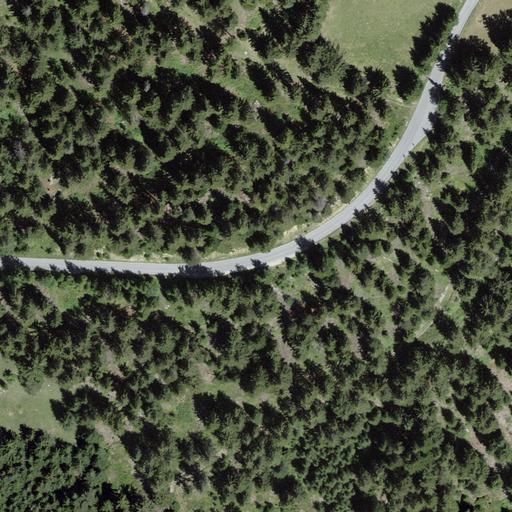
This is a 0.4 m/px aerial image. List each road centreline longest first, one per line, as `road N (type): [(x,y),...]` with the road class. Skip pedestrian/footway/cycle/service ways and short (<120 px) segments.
road 1 (unclassified): [(474,0),(390,170),(358,209),(322,235),(245,267),(201,272),(0,265)]
road 2 (track): [(181,511),(176,481),(421,333),(442,304),(454,256),(511,142)]
